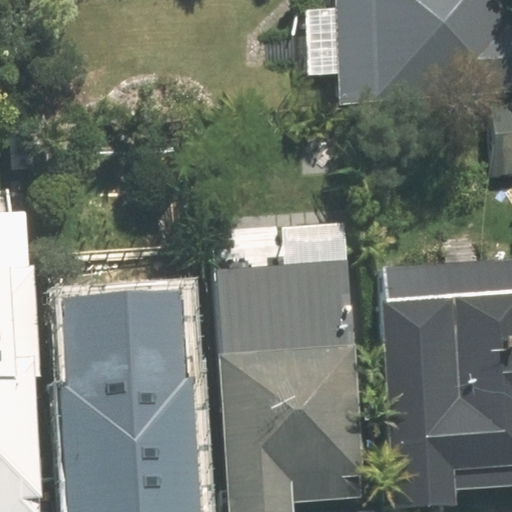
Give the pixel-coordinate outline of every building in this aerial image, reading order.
[(511,0),(327,0),(328,14),(293,15),(295,87),(330,86),(330,109),(511,103),(511,0)] [(511,124),(490,126),(492,184),(511,182),(511,124)] [(234,282),(208,284),(221,511),(287,511),(287,510),(358,506),(342,224),(231,230),(234,282)] [(452,511),(452,498),(511,496),(511,270),(490,272),(489,233),(434,235),(436,274),(370,276),(378,511),(452,511)] [(195,511),(185,297),(113,301),(115,340),(49,343),(56,511),(195,511)] [(0,511),(36,511),(28,357),(0,358),(0,511)]
